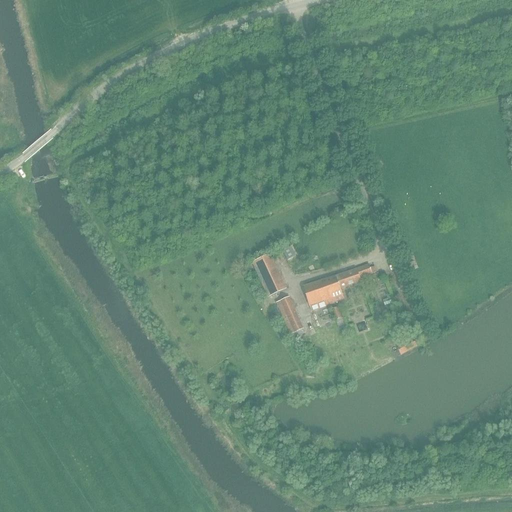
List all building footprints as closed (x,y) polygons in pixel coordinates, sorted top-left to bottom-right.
[(267,297),(286,288),(270,253),(251,262),(267,297)] [(360,278),(371,274),(369,265),(320,281),(320,280),(312,283),(312,284),(303,287),(311,311),(345,300),(341,288),(361,281),(360,278)] [(307,335),(293,304),(281,309),(295,340),(307,335)] [(341,317),(337,307),(332,309),(336,319),(341,317)] [(396,345),(401,355),(416,346),(412,337),(396,345)]
